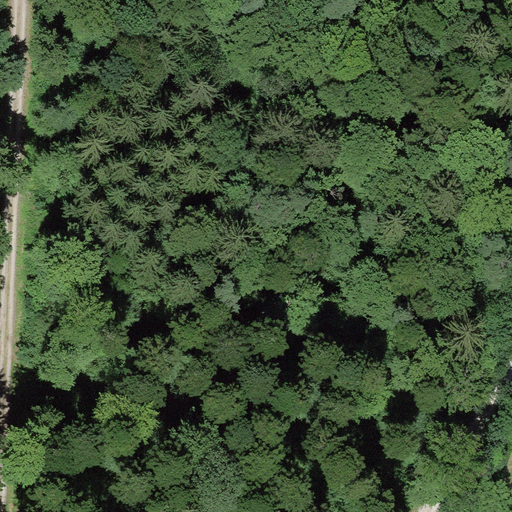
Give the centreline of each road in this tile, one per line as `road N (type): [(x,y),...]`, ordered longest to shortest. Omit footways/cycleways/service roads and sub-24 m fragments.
road 1 (track): [(0,499),(21,0)]
road 2 (track): [(426,511),(511,361)]
